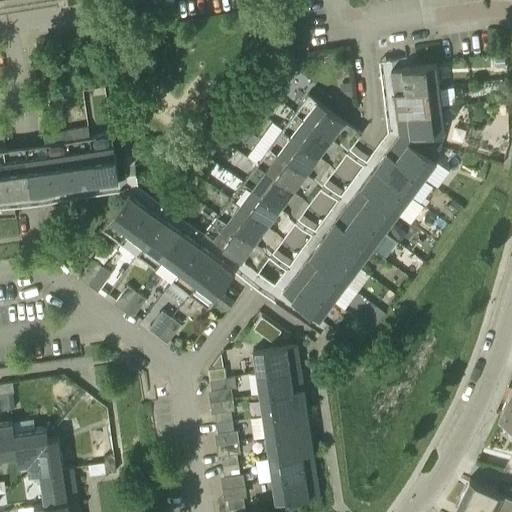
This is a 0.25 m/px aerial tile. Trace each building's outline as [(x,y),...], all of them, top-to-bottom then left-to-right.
[(497,56),(497,67),(506,67),(506,56),(497,56)] [(394,91),(439,85),(436,64),(391,69),(394,91)] [(265,86),(276,94),(283,85),(272,77),(265,86)] [(337,79),(339,97),(353,96),(351,77),(337,79)] [(396,113),(442,107),(439,85),(394,91),(396,113)] [(94,91),(83,92),(84,102),(95,101),(94,91)] [(332,138),(345,121),(309,93),(296,111),(332,138)] [(254,109),(246,104),(235,120),(243,126),(254,109)] [(399,134),(441,145),(445,130),(442,107),(396,113),(399,134)] [(319,156),(332,138),(296,111),(283,128),(319,156)] [(89,136),(90,136),(88,126),(66,129),(68,140),(75,185),(96,182),(89,136)] [(227,137),(234,142),(241,133),(234,128),(227,137)] [(306,173),(319,156),(283,128),(270,146),(306,173)] [(89,136),(96,182),(118,178),(112,133),(90,136),(89,136)] [(436,161),(441,145),(399,134),(387,151),(424,178),(436,161)] [(55,188),(75,185),(68,140),(45,143),(47,154),(52,188),(55,188)] [(293,191),(306,173),(270,146),(257,164),(293,191)] [(0,196),(12,194),(7,161),(5,149),(0,150),(0,196)] [(374,169),(411,196),(424,178),(387,151),(374,169)] [(52,188),(47,154),(27,157),(33,191),(52,188)] [(33,191),(27,157),(7,161),(12,194),(33,191)] [(280,208),(293,191),(257,164),(243,181),(280,208)] [(398,213),(411,196),(374,169),(361,186),(398,213)] [(267,226),(280,208),(243,181),(230,199),(267,226)] [(384,231),(385,231),(398,213),(361,186),(348,204),(384,231)] [(119,241),(147,204),(129,191),(102,228),(119,241)] [(0,207),(14,205),(12,194),(0,196),(0,207)] [(254,244),(267,226),(230,199),(217,216),(254,244)] [(461,205),(452,199),(447,207),(456,213),(461,205)] [(137,254),(164,217),(147,204),(119,241),(137,254)] [(397,240),(385,231),(384,231),(348,204),(335,221),(371,249),(372,248),(385,257),(397,240)] [(241,261),(254,244),(217,216),(204,234),(241,261)] [(155,267),(182,231),(164,217),(137,254),(155,267)] [(358,266),(371,249),(335,221),(322,239),(358,266)] [(172,280),(200,244),(182,231),(155,267),(172,280)] [(309,257),(345,284),(358,266),(322,239),(309,257)] [(190,293),(217,257),(200,244),(172,280),(190,293)] [(217,257),(190,293),(208,307),(235,270),(217,257)] [(332,301),(334,300),(345,284),(309,257),(296,274),(332,301)] [(90,281),(102,266),(92,259),(81,274),(90,281)] [(102,266),(90,281),(99,288),(111,272),(102,266)] [(319,319),(332,301),(296,274),(283,292),(319,319)] [(126,307),(137,292),(127,284),(116,300),(126,307)] [(137,292),(126,307),(134,313),(145,298),(137,292)] [(234,299),(224,292),(216,303),(227,310),(234,299)] [(160,332),(171,317),(162,310),(150,325),(160,332)] [(171,317),(160,332),(169,339),(181,323),(171,317)] [(256,372),(301,365),(298,344),(253,350),(256,372)] [(259,394),(304,387),(301,365),(256,372),(259,394)] [(226,377),(224,367),(208,369),(210,379),(226,377)] [(211,390),(231,387),(232,388),(236,387),(235,376),(226,377),(210,379),(211,390)] [(0,393),(8,393),(13,392),(14,392),(12,381),(0,383),(0,393)] [(85,390),(80,386),(75,393),(80,396),(85,390)] [(262,415),(308,409),(304,387),(259,394),(262,415)] [(8,393),(0,393),(0,409),(0,410),(11,409),(11,408),(8,393)] [(511,394),(510,393),(498,416),(511,426),(511,456),(506,468),(511,471),(511,394)] [(266,437),(311,430),(308,409),(262,415),(265,436),(266,437)] [(216,422),(232,420),(230,410),(215,412),(216,422)] [(216,422),(218,432),(233,430),(232,420),(216,422)] [(13,432),(14,432),(13,421),(0,422),(0,458),(16,456),(17,456),(13,432)] [(21,474),(49,437),(48,438),(46,427),(14,432),(13,432),(17,456),(16,456),(18,466),(19,465),(21,474)] [(269,459),(314,452),(311,430),(266,437),(269,459)] [(63,469),(63,468),(59,436),(49,437),(21,474),(21,475),(41,472),(63,469)] [(272,480),(317,474),(314,452),(269,459),(272,480)] [(222,465),(238,463),(237,453),(221,455),(222,465)] [(104,462),(106,472),(116,471),(114,455),(104,457),(104,462)] [(90,475),(106,472),(104,462),(88,464),(90,475)] [(222,465),(224,476),(240,473),(238,463),(222,465)] [(45,505),(79,500),(74,466),(63,468),(63,469),(41,472),(45,503),(45,505)] [(317,474),(272,480),(275,502),(320,495),(317,474)] [(511,511),(511,498),(470,478),(457,506),(464,509),(462,511),(511,511)] [(243,496),(227,499),(229,509),(245,507),(243,496)] [(34,511),(80,511),(79,500),(45,505),(45,503),(34,505),(34,511)]
